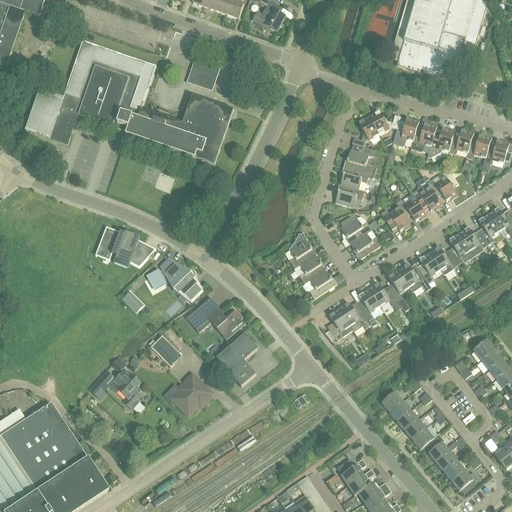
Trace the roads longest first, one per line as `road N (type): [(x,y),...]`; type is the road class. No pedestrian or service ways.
road 1 (unclassified): [(127,487),(311,369)]
road 2 (residential): [(206,259),(128,215),(15,170)]
road 3 (residential): [(358,281),(316,224),(353,90)]
road 4 (residential): [(206,259),(297,72)]
road 5 (residential): [(433,510),(311,369)]
road 6 (residential): [(358,281),(511,177)]
road 7 (residential): [(301,64),(129,0)]
road 8 (residential): [(474,442),(427,385),(449,368),(496,426)]
road 9 (residential): [(0,386),(26,386),(56,400),(127,487)]
road 10 (residential): [(353,90),(511,128)]
road 11 (residential): [(311,369),(206,259)]
